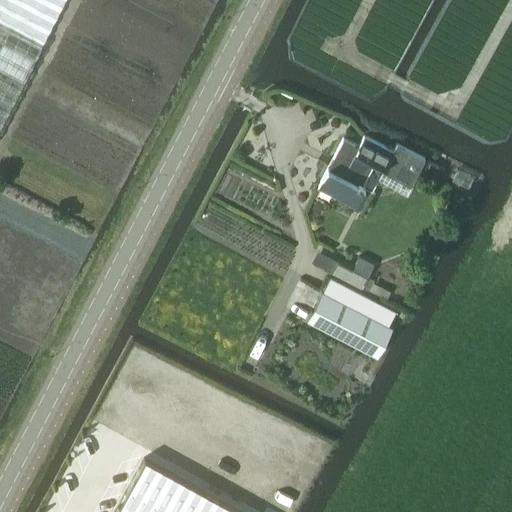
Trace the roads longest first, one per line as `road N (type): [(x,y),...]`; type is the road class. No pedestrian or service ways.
road 1 (unclassified): [(0,494),(257,0)]
road 2 (track): [(511,6),(459,101),(441,106),(339,52),(367,0)]
road 3 (track): [(74,0),(0,142)]
